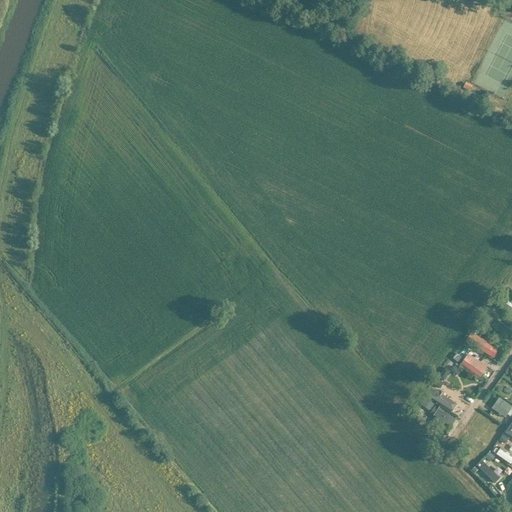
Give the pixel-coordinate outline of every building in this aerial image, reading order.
[(463,88),(470,92),(473,86),(466,82),(463,88)] [(502,351),(475,338),(471,347),(498,359),(502,351)] [(465,366),(489,381),(495,372),(471,356),(465,366)] [(441,394),(436,403),(457,413),(461,405),(441,394)] [(511,406),(501,401),(495,412),(510,420),(511,416),(511,406)] [(501,446),(511,451),(511,441),(506,438),(501,446)] [(473,446),(486,456),(491,450),(478,440),(473,446)] [(499,457),(511,465),(511,456),(503,451),(499,457)] [(493,454),(488,459),(493,464),(498,459),(493,454)] [(487,482),(489,479),(497,486),(503,479),(487,465),(478,474),(487,482)]
